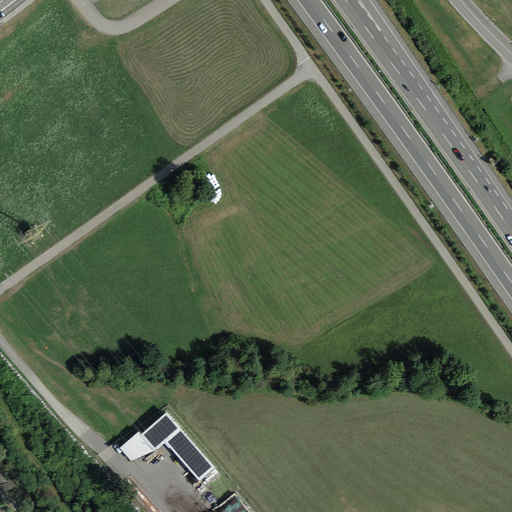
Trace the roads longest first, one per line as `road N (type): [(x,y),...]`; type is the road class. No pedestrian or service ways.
road 1 (unclassified): [(265,0),(511,350)]
road 2 (motorway): [(307,0),(511,283)]
road 3 (motorway): [(511,233),(359,19)]
